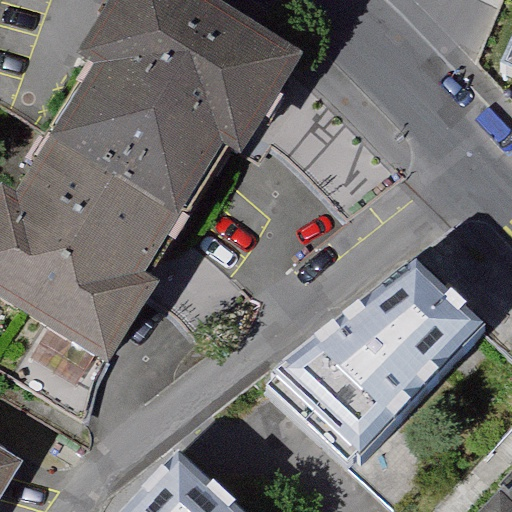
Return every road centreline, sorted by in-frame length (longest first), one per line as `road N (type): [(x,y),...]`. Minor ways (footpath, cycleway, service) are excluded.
road 1 (residential): [(488,167),(157,429),(76,511)]
road 2 (residential): [(316,0),(488,167)]
